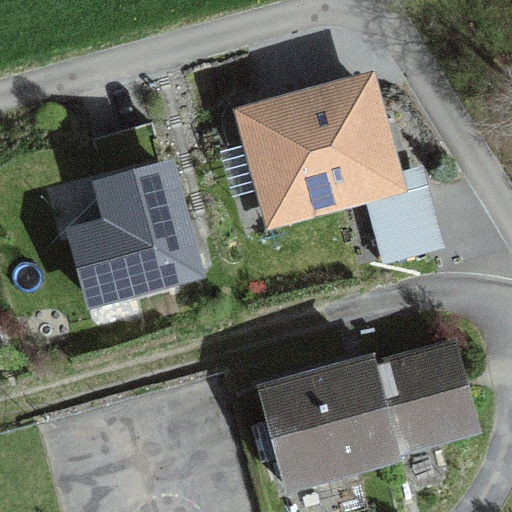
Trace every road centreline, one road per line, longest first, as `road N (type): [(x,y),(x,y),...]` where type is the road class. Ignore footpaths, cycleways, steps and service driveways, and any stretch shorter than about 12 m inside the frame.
road 1 (residential): [(0,94),(299,13),(364,14),(412,57),(511,215)]
road 2 (track): [(0,406),(325,316)]
road 3 (track): [(511,298),(454,293),(325,316)]
